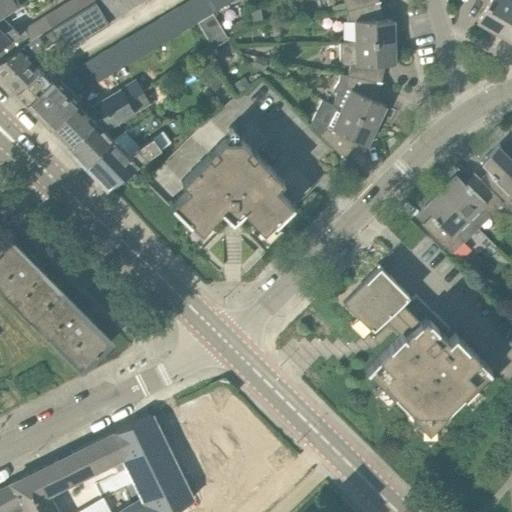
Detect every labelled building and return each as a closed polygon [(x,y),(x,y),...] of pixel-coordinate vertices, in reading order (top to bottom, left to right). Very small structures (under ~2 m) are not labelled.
[(0,0),(0,18),(2,18),(17,8),(16,8),(18,7),(13,0),(0,0)] [(30,41),(53,27),(95,1),(94,0),(74,0),(47,17),(24,31),(30,41)] [(53,27),(59,38),(65,48),(144,0),(96,0),(95,1),(53,27)] [(192,0),(188,3),(199,22),(209,16),(199,0),(192,0)] [(199,0),(209,16),(212,14),(219,10),(213,0),(199,0)] [(213,0),(219,10),(229,4),(226,0),(213,0)] [(343,0),(344,3),(346,10),(375,2),(374,0),(343,0)] [(477,22),(497,33),(511,7),(511,1),(509,0),(480,0),(487,4),(477,22)] [(375,2),(346,10),(348,21),(355,21),(355,42),(394,42),(393,19),(382,19),(379,16),(375,2)] [(178,8),(189,28),(198,22),(199,22),(188,3),(178,8)] [(346,10),(344,3),(331,6),(333,13),(346,10)] [(511,7),(497,33),(511,42),(511,7)] [(168,14),(179,33),(189,28),(178,8),(168,14)] [(158,20),(169,39),(179,33),(168,14),(158,20)] [(2,18),(0,18),(0,47),(9,41),(8,41),(19,34),(2,18)] [(246,28),(241,19),(229,26),(234,35),(246,28)] [(147,26),(159,45),(169,39),(158,20),(147,26)] [(137,32),(149,51),(159,45),(147,26),(137,32)] [(0,77),(15,92),(42,65),(32,55),(59,38),(53,27),(30,41),(0,59),(0,77)] [(221,30),(207,38),(213,48),(227,39),(221,30)] [(127,38),(139,57),(149,51),(137,32),(127,38)] [(117,44),(129,63),(139,57),(127,38),(117,44)] [(394,42),(355,42),(356,64),(350,65),(347,75),(377,82),(380,67),(383,64),(394,64),(394,42)] [(107,50),(118,69),(129,63),(117,44),(107,50)] [(97,56),(108,75),(118,69),(107,50),(97,56)] [(87,62),(98,81),(108,75),(97,56),(87,62)] [(254,57),(251,67),(263,70),(266,60),(254,57)] [(87,62),(77,68),(88,87),(98,81),(87,62)] [(49,127),(75,103),(79,99),(53,73),(52,75),(42,65),(15,92),(25,102),(49,127)] [(221,82),(215,75),(207,80),(213,88),(221,82)] [(377,82),(347,75),(344,86),(350,89),(341,109),(376,125),(386,105),(376,100),(374,96),(377,82)] [(249,84),(243,77),(233,84),(239,91),(249,84)] [(95,120),(133,97),(142,92),(135,80),(90,108),(93,114),(89,117),(75,103),(49,127),(67,146),(95,120)] [(85,165),(113,140),(104,130),(133,113),(133,97),(95,120),(67,146),(85,165)] [(376,125),(341,109),(331,129),(326,126),(319,134),(341,156),(352,142),(356,141),(366,145),(376,125)] [(276,221),(294,204),(276,187),(283,180),(236,133),(237,131),(237,130),(237,128),(236,127),(233,125),(229,127),(228,130),(228,133),(181,180),(188,187),(171,205),(188,221),(183,226),(199,242),(215,226),(210,221),(222,209),(227,215),(238,215),(243,209),(255,222),(250,226),(266,242),(281,226),(276,221)] [(113,140),(85,165),(107,187),(160,149),(152,139),(133,151),(129,156),(113,140)] [(483,182),(480,179),(479,179),(501,203),(511,213),(511,160),(497,145),(481,162),(489,170),(491,170),(490,174),(483,182)] [(479,179),(480,179),(474,173),(473,174),(476,177),(468,185),(464,185),(464,183),(455,175),(440,191),(467,219),(478,208),(481,211),(485,211),(489,215),(501,203),(479,179)] [(467,219),(440,191),(424,207),(432,215),(434,215),(434,219),(426,227),(423,224),(422,225),(451,254),(464,240),(460,236),(460,232),(457,229),(467,219)] [(0,287),(30,317),(58,289),(34,264),(35,263),(27,256),(26,257),(9,239),(0,247),(0,287)] [(410,299),(407,296),(409,295),(379,265),(344,300),(359,314),(350,323),(363,337),(372,328),(374,330),(386,317),(390,321),(393,318),(401,326),(398,329),(401,333),(367,367),(381,381),(372,390),(386,404),(395,395),(414,414),(408,420),(428,440),(445,423),(439,417),(462,395),(471,404),(484,390),(475,382),(489,367),(487,365),(454,332),(452,334),(447,330),(450,328),(416,294),(410,299)] [(496,293),(499,283),(482,276),(478,287),(496,293)] [(58,289),(30,317),(80,368),(109,339),(91,321),(92,320),(84,313),(83,314),(58,289)] [(170,511),(191,500),(150,414),(79,449),(12,484),(21,504),(24,511),(170,511)] [(24,511),(21,504),(12,484),(0,489),(0,511),(24,511)]
